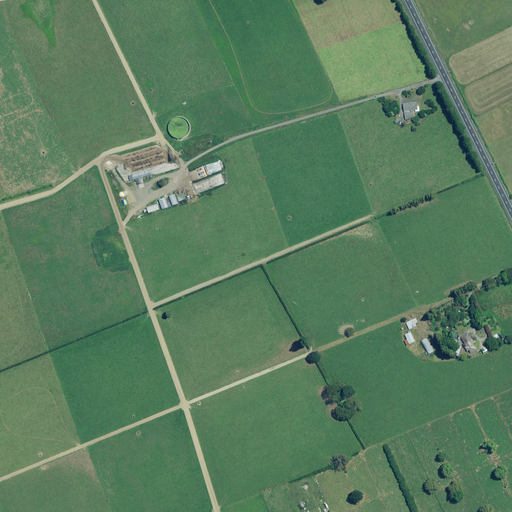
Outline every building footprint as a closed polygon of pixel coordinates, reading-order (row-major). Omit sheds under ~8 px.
[(417,106),(417,102),(403,104),(405,119),(414,118),(413,111),(415,110),(415,112),(419,111),(419,106),(417,106)] [(224,169),(220,161),(207,166),(187,173),(190,182),(224,169)] [(151,174),(150,170),(129,176),(130,181),(135,179),(137,184),(142,183),(141,180),(144,180),(143,177),(152,175),(151,174)] [(186,200),(183,193),(177,196),(179,202),(186,200)] [(178,204),(175,194),(169,196),(172,206),(178,204)] [(168,208),(165,198),(159,200),(162,210),(168,208)] [(160,210),(158,205),(147,208),(149,213),(160,210)] [(419,325),(416,318),(406,323),(409,330),(414,327),(419,325)] [(472,336),(468,331),(460,337),(466,346),(465,347),(467,351),(469,350),(471,353),(477,349),(473,343),(474,342),(471,337),(472,336)] [(411,332),(405,335),(407,339),(404,341),(407,346),(415,342),(411,332)]
